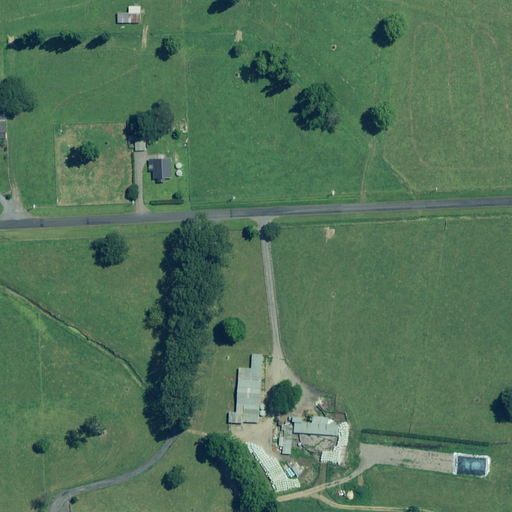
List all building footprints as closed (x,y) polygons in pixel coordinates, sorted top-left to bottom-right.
[(141,7),(130,7),(130,14),(118,14),(118,23),(141,24),(141,7)] [(146,134),(135,135),(136,151),(147,151),(146,134)] [(164,155),(157,155),(157,160),(149,160),(150,172),(154,171),(154,179),(158,179),(158,183),(166,183),(166,179),(173,179),(172,159),(164,159),(164,155)] [(263,355),(253,355),(253,369),(240,369),(237,413),(230,413),(230,423),(245,424),(246,423),(260,423),(263,355)] [(303,418),(293,417),(293,423),(295,423),(294,433),(339,436),(339,426),(329,425),(329,418),(313,417),(313,424),(303,423),(303,418)] [(292,455),(293,426),(286,425),(285,433),(280,432),(279,447),(284,447),(283,454),(292,455)] [(301,474),(295,466),(292,469),(298,476),(301,474)]
